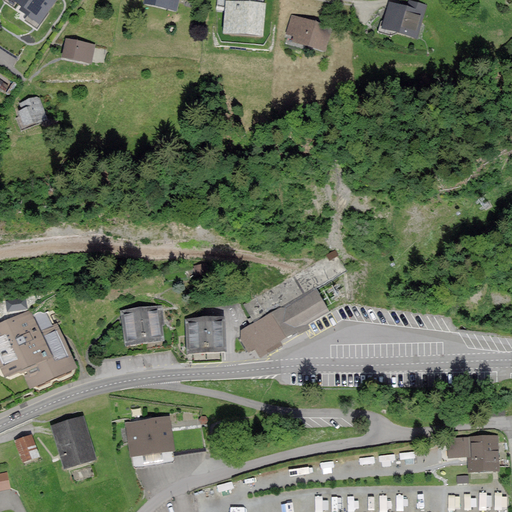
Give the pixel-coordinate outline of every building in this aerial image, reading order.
[(24,12),(22,15),(39,27),(57,0),(8,0),(8,1),(24,12)] [(177,0),(146,0),(146,4),(176,10),(177,0)] [(262,0),(234,0),(234,5),(228,5),(225,37),(262,40),(265,8),(262,8),(262,0)] [(426,7),(410,3),(407,11),(390,6),(384,31),(417,40),(426,7)] [(331,30),(292,19),(287,35),(295,37),(294,44),(324,53),(331,30)] [(93,48),(68,43),(65,60),(90,64),(93,48)] [(35,100),(23,105),(25,111),(22,112),(26,123),(42,117),(35,100)] [(257,322),(240,332),(251,350),(257,346),(262,355),(301,332),(298,327),(327,311),(314,289),(314,288),(316,287),(343,272),(332,253),(303,270),(246,303),(257,322)] [(8,311),(28,308),(25,295),(6,299),(8,311)] [(163,338),(159,307),(125,311),(128,341),(163,338)] [(57,327),(39,335),(29,312),(0,325),(0,357),(7,372),(22,365),(31,384),(74,364),(57,327)] [(222,318),(188,319),(190,350),(224,349),(222,318)] [(83,418),(55,426),(66,465),(94,457),(83,418)] [(168,418),(128,423),(132,454),(173,448),(168,418)] [(31,436),(17,441),(24,460),(38,454),(31,436)] [(497,437),(450,439),(451,455),(471,455),(471,469),(498,468),(497,437)] [(392,463),(391,453),(381,454),(382,464),(392,463)] [(6,473),(0,474),(0,489),(10,488),(6,473)]
